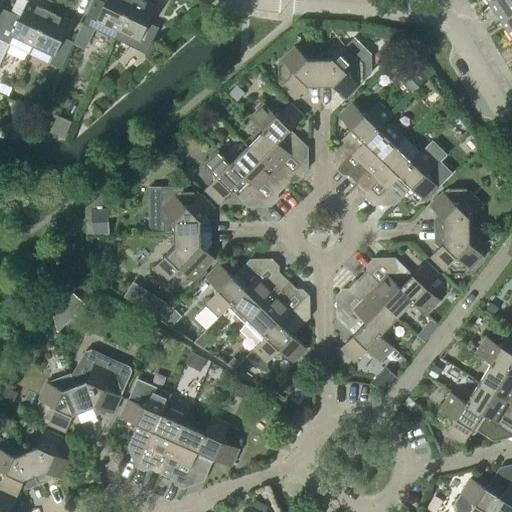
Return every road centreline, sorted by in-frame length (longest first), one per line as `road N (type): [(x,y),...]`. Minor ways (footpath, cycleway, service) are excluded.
road 1 (residential): [(382,416),(511,248)]
road 2 (residential): [(511,124),(451,24),(405,12)]
road 3 (residential): [(330,419),(323,263)]
road 4 (residential): [(169,508),(307,463)]
road 5 (residential): [(290,233),(308,203),(344,209),(352,241),(341,257),(323,263)]
road 6 (residential): [(405,12),(269,0)]
